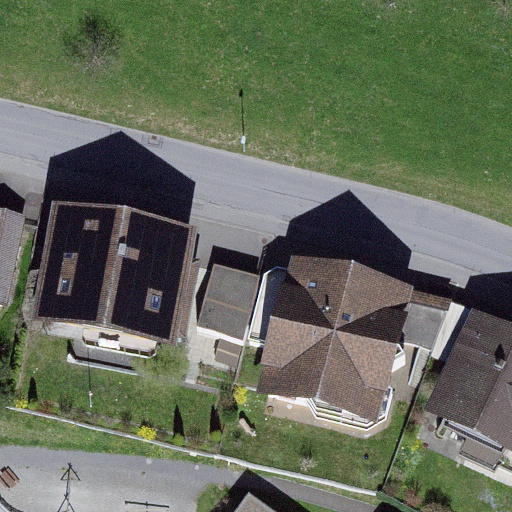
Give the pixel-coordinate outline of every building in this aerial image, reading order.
[(35,225),(0,215),(0,309),(11,312),(35,225)] [(195,253),(78,221),(49,326),(166,358),(195,253)] [(200,317),(248,329),(264,265),(217,252),(200,317)] [(410,301),(297,270),(262,390),(375,422),(410,301)] [(511,339),(477,323),(435,411),(511,448),(511,339)]
